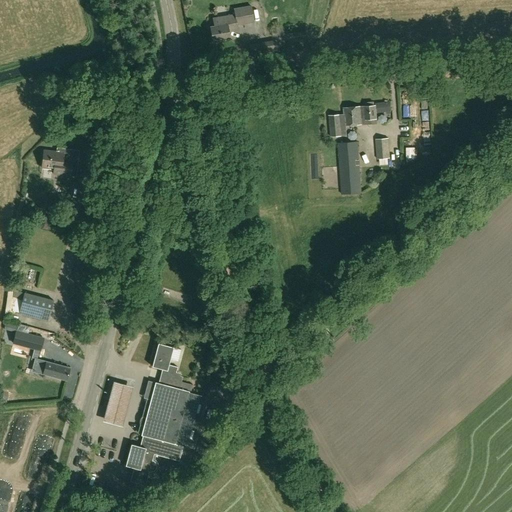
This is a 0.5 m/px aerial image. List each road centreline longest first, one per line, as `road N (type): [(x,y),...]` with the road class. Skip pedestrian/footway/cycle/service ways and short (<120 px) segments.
road 1 (track): [(182,83),(259,379),(334,511)]
road 2 (secondary): [(62,511),(170,83)]
road 3 (track): [(511,144),(259,379)]
road 4 (unclassified): [(170,83),(511,54)]
